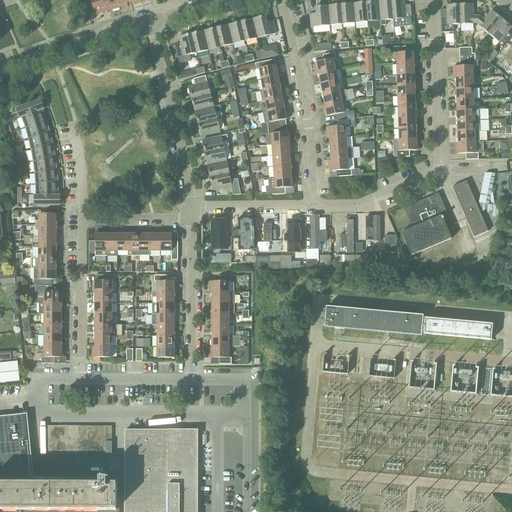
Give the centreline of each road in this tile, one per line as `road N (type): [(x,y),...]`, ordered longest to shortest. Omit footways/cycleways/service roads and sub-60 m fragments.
road 1 (residential): [(313,205),(360,205),(437,171),(431,0)]
road 2 (residential): [(313,205),(307,124),(282,0)]
road 3 (residential): [(192,207),(147,22)]
road 4 (residential): [(81,379),(81,220)]
road 5 (residential): [(0,70),(147,22)]
road 6 (residential): [(191,364),(192,220)]
road 7 (residential): [(192,207),(313,205)]
